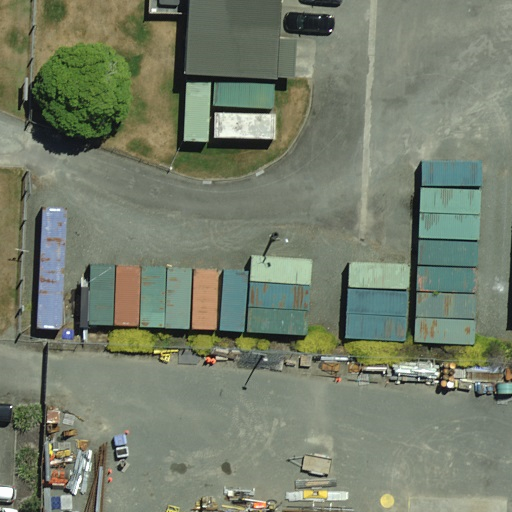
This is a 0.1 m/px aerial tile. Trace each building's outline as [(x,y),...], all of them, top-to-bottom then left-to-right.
[(175,0),(171,65),(268,73),(273,0),(175,0)] [(486,160),(424,158),(415,346),(476,350),(486,160)] [(312,257),(249,256),(241,329),(307,334),(312,257)] [(240,271),(117,269),(117,324),(241,335),(241,329),(240,271)] [(408,295),(357,291),(345,338),(405,341),(408,295)]
